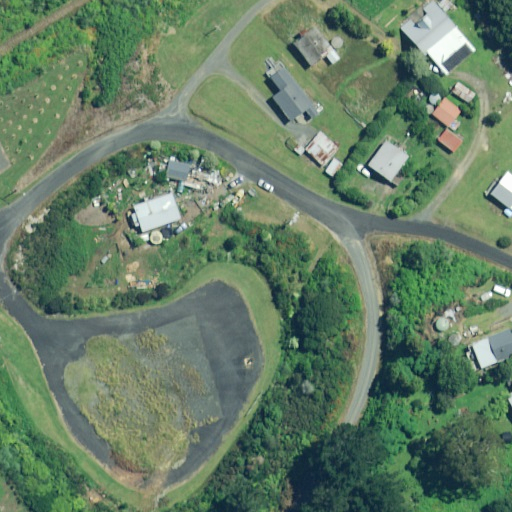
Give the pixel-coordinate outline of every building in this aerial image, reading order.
[(474,50),(431,0),(399,28),(422,56),(426,53),(445,75),(474,50)] [(338,58),(314,26),(292,43),(310,67),(325,56),(331,64),(338,58)] [(318,113),(274,54),(264,61),(270,69),(265,73),(279,91),(271,97),(289,121),(304,110),(311,119),(318,113)] [(459,111),(433,90),(425,99),(436,107),(430,114),(452,132),(461,122),(455,116),(459,111)] [(319,133),(303,118),(289,134),(294,138),(288,145),(299,155),(304,150),(322,166),(337,148),(319,133)] [(460,142),(443,129),(435,140),(452,153),(460,142)] [(406,157),(385,141),(368,166),(389,181),(406,157)] [(342,164),(334,158),(324,171),(332,177),(342,164)] [(188,165),(167,159),(162,176),(183,182),(188,165)] [(511,176),(506,172),(498,184),(495,181),(486,192),(511,211),(511,176)] [(179,219),(170,194),(133,206),(135,213),(128,215),(132,227),(138,225),(140,232),(179,219)] [(511,328),(469,344),(479,369),(511,356),(511,328)] [(147,379),(121,348),(69,391),(109,439),(120,430),(150,466),(180,442),(159,416),(170,407),(157,392),(148,381),(147,379)]
